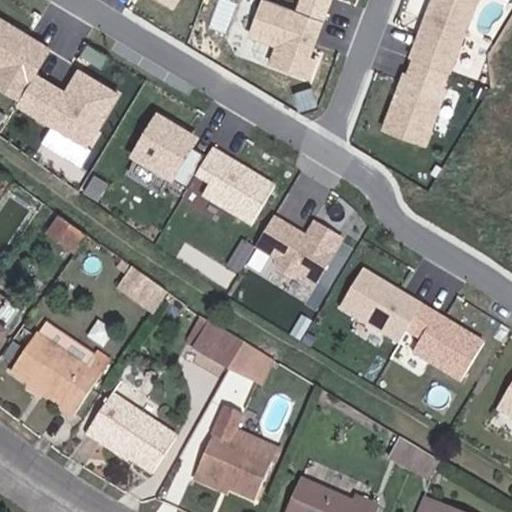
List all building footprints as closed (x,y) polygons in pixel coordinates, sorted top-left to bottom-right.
[(4,74),(32,91),(48,66),(64,39),(0,0),(0,51),(13,60),(4,74)] [(319,47),(334,6),(316,0),(272,0),(264,24),(290,33),(284,52),(323,66),(328,50),(319,47)] [(435,0),(420,42),(424,43),(462,57),(482,0),(435,0)] [(456,73),(462,57),(424,43),(418,59),(415,58),(394,115),(439,131),(460,74),(456,73)] [(76,83),(48,66),(32,91),(29,96),(99,138),(131,85),(90,61),(76,83)] [(187,170),(201,178),(208,168),(219,150),(205,141),(210,132),(170,107),(144,150),(185,175),(187,170)] [(219,150),(208,168),(224,178),(218,188),(266,216),(288,178),(225,140),(219,150)] [(65,219),(74,203),(63,195),(52,188),(42,204),(65,219)] [(286,208),(260,251),(274,259),(281,247),(289,251),(296,250),(313,260),(315,267),(329,275),(356,230),(327,213),(318,228),(286,208)] [(161,265),(137,247),(124,269),(151,284),(161,265)] [(296,250),(289,251),(291,259),(308,269),(315,267),(313,260),(296,250)] [(419,324),(435,296),(375,261),(352,300),(412,335),(419,324)] [(0,315),(19,281),(5,273),(1,279),(0,278),(0,315)] [(188,321),(199,291),(193,287),(182,318),(188,321)] [(199,291),(188,321),(225,335),(233,315),(202,294),(199,291)] [(435,296),(419,324),(433,332),(425,345),(473,373),(497,333),(435,296)] [(40,354),(55,362),(71,370),(87,378),(113,329),(97,321),(91,334),(38,307),(20,343),(40,354)] [(233,315),(225,335),(220,348),(253,360),(260,334),(233,315)] [(103,398),(150,422),(167,430),(186,392),(123,358),(103,398)] [(217,395),(199,461),(235,470),(260,477),(270,437),(230,427),(236,399),(217,395)] [(511,418),(497,411),(491,422),(511,432),(511,418)] [(404,439),(407,426),(388,414),(383,431),(404,439)] [(425,436),(407,426),(404,439),(422,446),(425,436)] [(312,506),(326,511),(329,511),(346,511),(347,509),(357,511),(362,511),(376,471),(360,467),(358,474),(300,456),(287,499),(312,506)] [(492,511),(498,489),(420,471),(410,511),(492,511)] [(504,511),(509,491),(498,489),(492,511),(504,511)]
